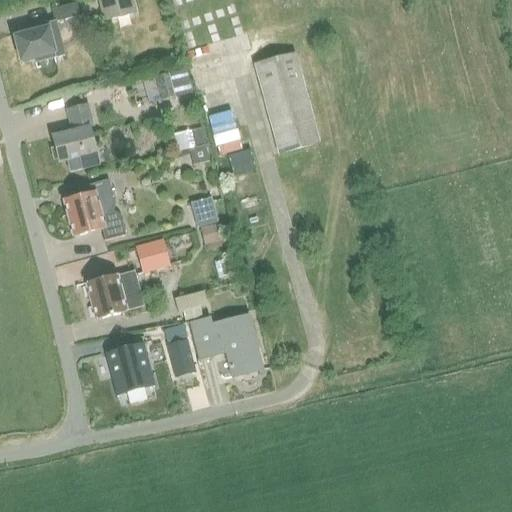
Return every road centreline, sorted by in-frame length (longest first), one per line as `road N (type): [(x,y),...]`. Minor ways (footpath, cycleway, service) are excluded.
road 1 (unclassified): [(82,440),(0,114)]
road 2 (unclassified): [(82,440),(281,397)]
